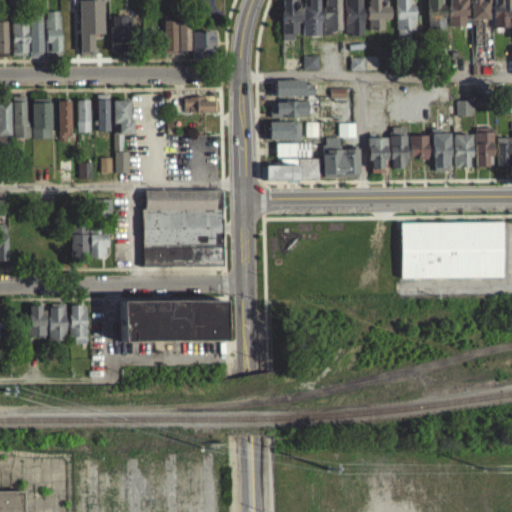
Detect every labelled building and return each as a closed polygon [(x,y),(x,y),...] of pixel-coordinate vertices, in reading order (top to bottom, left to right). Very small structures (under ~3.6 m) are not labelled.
[(77,58),(91,58),(90,40),(102,40),(100,0),(94,0),(95,3),(71,4),(71,18),(76,17),(77,58)] [(281,47),(298,47),(297,0),(280,1),(281,47)] [(344,42),(362,41),(361,0),(343,1),(344,42)] [(470,0),(488,0),(488,18),(470,18),(470,0)] [(509,0),(490,0),(492,35),(511,34),(509,0)] [(387,26),(387,1),(365,1),(366,38),(382,37),(382,26),(387,26)] [(439,2),(426,3),(426,36),(444,36),(443,11),(439,11),(439,2)] [(465,33),(466,2),(448,2),(447,33),(465,33)] [(394,3),(395,39),(414,38),(413,12),(407,12),(407,3),(394,3)] [(322,40),(340,40),(339,4),(321,4),(322,40)] [(318,5),(306,6),(307,13),(300,13),(301,42),(319,42),(318,5)] [(42,18),(44,62),(59,62),(58,18),(42,18)] [(39,22),(26,22),(28,64),(40,64),(39,22)] [(109,57),(127,57),(126,23),(108,23),(109,57)] [(162,61),(176,61),(176,58),(188,57),(187,27),(161,28),(162,61)] [(10,63),(25,62),(25,28),(9,28),(10,63)] [(214,62),(214,38),(189,39),(190,62),(214,62)] [(317,76),(317,62),(302,63),(302,76),(317,76)] [(363,64),(349,64),(349,77),(363,77),(363,64)] [(275,78),(275,94),(314,94),(314,82),(304,83),(304,78),(275,78)] [(330,86),(330,96),(346,96),(346,86),(330,86)] [(313,103),(312,91),(303,91),(303,87),(268,87),(269,104),(313,103)] [(413,93),(414,106),(428,106),(427,92),(413,93)] [(329,105),(344,106),(345,95),(329,94),(329,105)] [(112,150),(123,150),(123,132),(132,132),(132,118),(129,115),(128,98),(111,99),(111,121),(112,123),(112,130),(111,130),(112,150)] [(456,99),(456,114),(472,114),(472,98),(456,99)] [(270,101),(270,105),(271,105),(272,116),(296,116),(298,113),(306,113),(308,111),(311,111),(312,108),(312,99),(285,99),(284,100),(270,101)] [(94,135),(107,135),(107,101),(94,101),(94,135)] [(10,103),(11,145),(25,144),(24,102),(10,103)] [(213,119),(212,103),(182,104),(182,120),(213,119)] [(0,106),(0,145),(8,145),(7,106),(0,106)] [(49,145),(48,107),(29,107),(30,146),(49,145)] [(67,107),(55,107),(56,149),(68,148),(67,107)] [(87,107),(74,107),(75,139),(87,138),(87,107)] [(455,123),(470,122),(470,107),(454,107),(455,123)] [(269,109),(269,124),(307,123),(307,108),(269,109)] [(299,120),(299,126),(300,126),(300,139),(290,139),(290,138),(269,138),(269,120),(299,120)] [(306,120),(306,134),(318,135),(318,121),(306,120)] [(338,121),(339,135),(355,135),(355,121),(338,121)] [(405,125),(405,134),(407,137),(407,142),(408,144),(408,153),(406,157),(403,157),(403,165),(392,165),(391,164),(391,158),(389,158),(389,144),(390,144),(389,134),(393,134),(393,125),(405,125)] [(491,126),(491,131),(492,131),(492,139),(493,142),(493,153),(492,154),(492,162),(488,162),(486,164),(475,164),(475,142),(476,142),(476,126),(491,126)] [(431,127),(431,130),(432,132),(432,155),(433,156),(433,162),(433,163),(434,169),(448,169),(447,165),(449,164),(449,155),(450,154),(450,132),(441,132),(441,130),(440,129),(440,127),(431,127)] [(354,130),(337,130),(337,143),(353,144),(354,130)] [(471,133),(471,144),(472,145),(472,151),(471,151),(471,155),(469,156),(469,165),(459,165),(458,165),(454,165),(453,134),(471,133)] [(410,134),(410,154),(417,154),(419,157),(427,157),(427,147),(428,146),(428,142),(427,141),(427,134),(410,134)] [(325,135),(325,143),(323,143),(323,148),(320,149),(320,169),(323,169),(323,172),(324,173),(324,175),(358,174),(357,171),(359,171),(358,147),(343,147),(341,144),(340,135),(325,135)] [(386,136),(387,158),(386,158),(386,170),(372,171),(371,158),(368,157),(367,136),(386,136)] [(511,136),(496,136),(496,164),(510,164),(510,155),(511,155),(511,136)] [(276,142),(276,155),(310,155),(310,141),(276,142)] [(114,150),(114,171),(127,171),(127,150),(114,150)] [(309,163),(309,150),(274,151),(275,164),(309,163)] [(99,155),(99,171),(111,170),(111,155),(99,155)] [(319,157),(319,178),(300,178),(299,158),(319,157)] [(59,172),(71,172),(70,159),(59,159),(59,172)] [(77,176),(91,176),(90,161),(77,161),(77,176)] [(98,179),(109,179),(109,164),(97,165),(98,179)] [(299,164),(299,178),(265,178),(265,177),(262,177),(262,164),(299,164)] [(76,169),(76,186),(90,185),(89,169),(76,169)] [(141,274),(221,273),(220,197),(140,198),(141,274)] [(109,206),(96,206),(96,219),(109,219),(109,206)] [(401,276),(400,220),(501,219),(502,274),(401,276)] [(104,241),(85,241),(85,233),(69,233),(69,265),(86,264),(104,264),(104,241)] [(119,349),(223,348),(223,307),(118,309),(119,349)] [(64,350),(63,311),(47,311),(48,350),(64,350)] [(28,343),(43,342),(43,312),(27,312),(28,343)] [(69,351),(85,351),(85,312),(68,312),(69,351)] [(0,511),(24,511),(24,488),(0,488),(0,511)]
